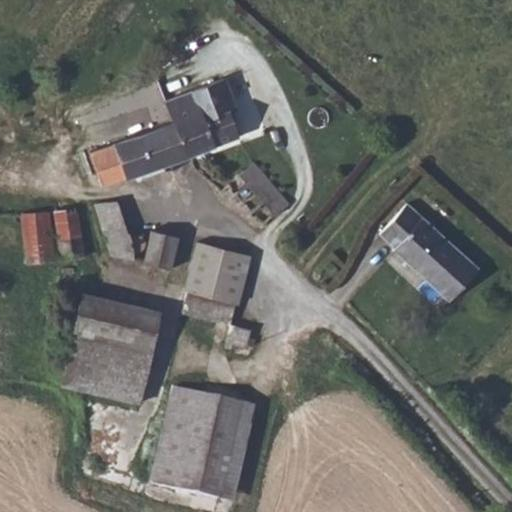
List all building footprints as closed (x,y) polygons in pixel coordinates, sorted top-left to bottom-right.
[(174,57),(186,85),(218,72),(244,61),(232,33),(174,57)] [(165,117),(78,153),(87,177),(93,175),(98,188),(150,167),(153,172),(176,163),(173,156),(211,140),(210,140),(234,130),(224,106),(231,103),(218,72),(186,85),(158,97),(165,117)] [(246,150),(216,175),(255,221),(284,196),(246,150)] [(379,235),(377,237),(426,292),(460,262),(397,190),(365,218),(379,235)] [(150,244),(142,238),(131,242),(115,202),(93,205),(113,260),(135,264),(139,258),(147,259),(150,244)] [(81,242),(76,208),(56,211),(61,245),(81,242)] [(32,270),(59,266),(49,213),(21,218),(32,270)] [(146,268),(172,273),(178,237),(152,233),(150,244),(147,259),(146,268)] [(65,264),(85,261),(81,242),(61,245),(65,264)] [(233,322),(235,323),(238,299),(242,299),(251,252),(200,243),(188,314),(233,322)] [(81,291),(60,384),(140,404),(161,311),(81,291)] [(251,342),(253,323),(246,323),(235,323),(233,322),(230,337),(251,342)] [(234,501),(254,406),(171,385),(151,483),(234,501)]
